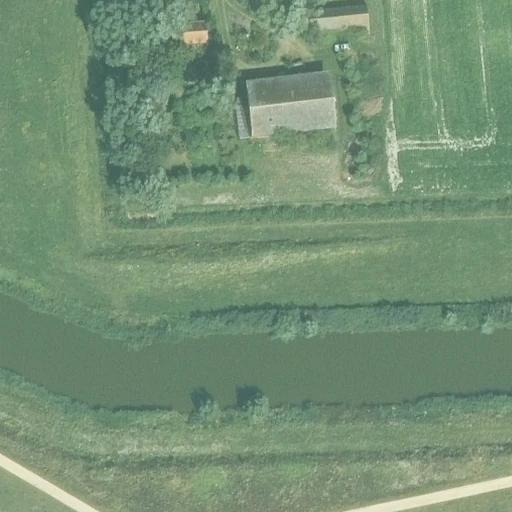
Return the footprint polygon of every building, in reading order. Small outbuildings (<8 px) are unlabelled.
[(359,38),(370,37),(367,9),(298,15),(300,35),(358,29),(359,38)] [(173,48),(208,45),(206,26),(171,29),(173,48)] [(182,83),(201,81),(201,73),(192,74),(190,56),(173,57),(175,76),(182,75),(182,83)] [(271,82),(246,85),(252,141),(277,138),(271,82)] [(196,89),(183,91),(184,97),(197,95),(196,89)]
